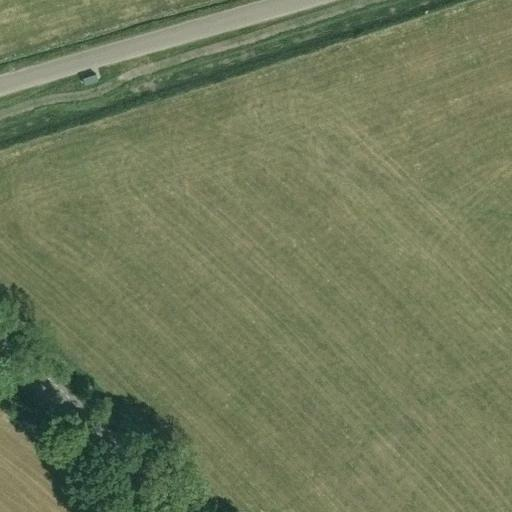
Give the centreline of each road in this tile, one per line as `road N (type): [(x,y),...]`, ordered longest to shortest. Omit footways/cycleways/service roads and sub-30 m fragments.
road 1 (unclassified): [(0,89),(302,0)]
road 2 (unclassified): [(173,511),(0,349)]
